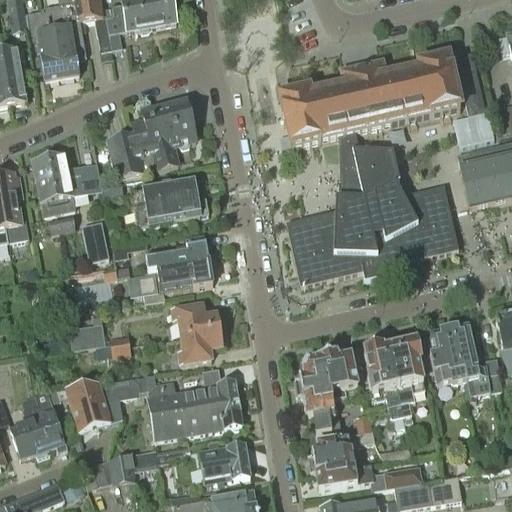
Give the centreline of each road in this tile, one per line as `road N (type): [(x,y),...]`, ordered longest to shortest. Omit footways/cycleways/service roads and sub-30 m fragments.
road 1 (residential): [(261,340),(241,192),(212,64)]
road 2 (residential): [(261,340),(511,282)]
road 3 (residential): [(0,145),(212,64)]
road 4 (residential): [(290,511),(261,340)]
road 5 (residential): [(338,23),(472,0)]
road 6 (residential): [(0,491),(115,446)]
